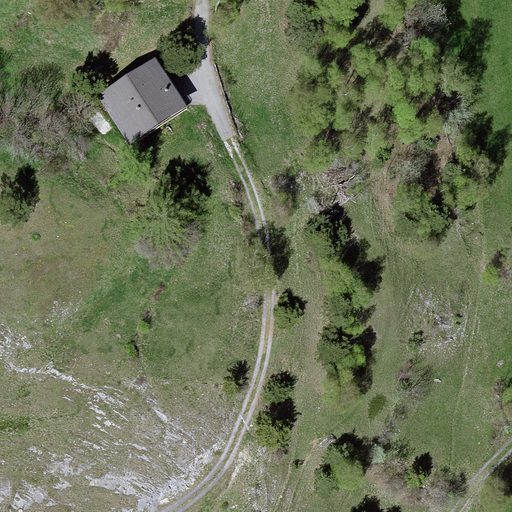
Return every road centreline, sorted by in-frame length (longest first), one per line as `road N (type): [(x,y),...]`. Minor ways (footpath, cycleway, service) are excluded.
road 1 (track): [(226,157),(249,234),(256,326),(238,437),(178,511)]
road 2 (unclassified): [(176,0),(226,157)]
